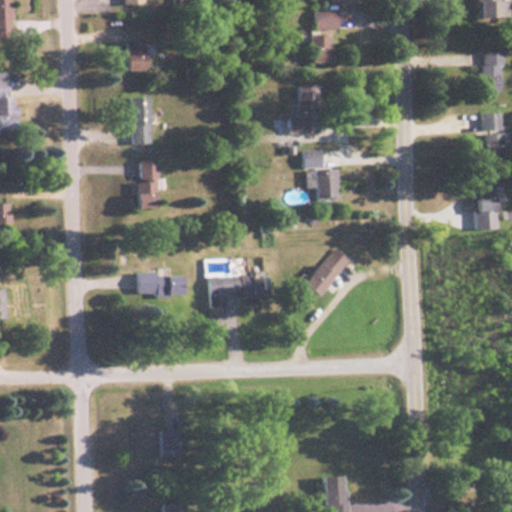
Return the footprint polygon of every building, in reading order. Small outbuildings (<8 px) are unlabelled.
[(493,17),(493,0),(472,0),(472,17),(493,17)] [(333,10),(309,10),(309,29),(333,29),(333,10)] [(308,46),(323,45),(323,35),(307,36),(308,46)] [(139,42),(120,42),(120,69),(139,69),(139,42)] [(496,51),(475,51),(475,92),(496,92),(496,51)] [(0,78),(0,130),(10,130),(10,96),(3,96),(3,78),(0,78)] [(281,131),(313,131),(312,84),(289,84),(290,116),(281,116),(281,131)] [(123,96),(123,138),(142,138),(142,96),(123,96)] [(496,159),(496,112),(477,112),(477,159),(496,159)] [(308,197),(329,197),(329,167),(314,167),(314,149),(296,149),(296,168),(308,168),(308,197)] [(129,207),(149,207),(148,161),(129,162),(129,207)] [(470,227),(491,227),(491,185),(470,185),(470,227)] [(345,258),(332,245),(295,283),(308,295),(345,258)] [(131,271),(131,292),(146,292),(146,271),(131,271)] [(219,293),(258,292),(257,272),(202,274),(203,307),(219,307),(219,293)] [(152,429),(152,457),(171,457),(171,429),(152,429)] [(339,511),(339,475),(318,475),(318,511),(339,511)] [(155,511),(174,511),(173,501),(155,504),(155,511)]
